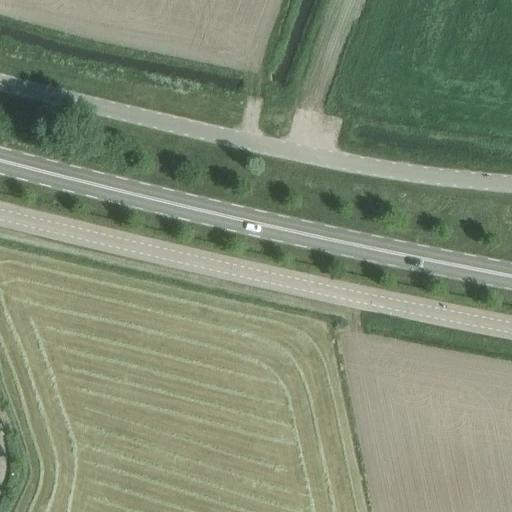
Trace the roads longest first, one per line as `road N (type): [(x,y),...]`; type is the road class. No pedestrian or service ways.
road 1 (unclassified): [(511,325),(351,297),(0,211)]
road 2 (secondary): [(511,275),(0,161)]
road 3 (unclassified): [(511,184),(364,168),(0,80)]
